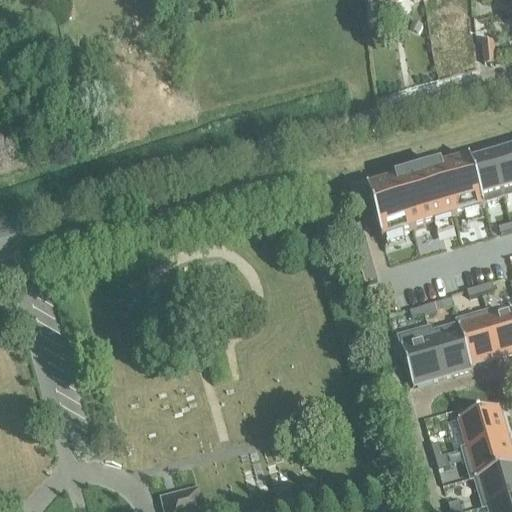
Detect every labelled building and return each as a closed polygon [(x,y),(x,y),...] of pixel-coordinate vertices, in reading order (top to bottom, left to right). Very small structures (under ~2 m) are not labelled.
[(367,0),(369,15),(389,13),(388,4),(401,3),(400,0),(367,0)] [(413,23),(409,31),(418,35),(422,27),(413,23)] [(480,45),(481,66),(492,65),(490,43),(480,45)] [(511,159),(510,154),(490,160),(502,203),(511,200),(511,159)] [(471,166),(469,166),(482,209),(483,208),(502,203),(490,160),(471,166)] [(469,162),(367,192),(381,243),(484,214),(483,208),(482,209),(469,166),(471,166),(469,162)] [(360,227),(347,230),(364,288),(377,284),(365,244),(360,227)] [(511,233),(510,227),(497,231),(500,238),(511,234),(511,233)] [(491,286),(479,290),(481,298),(494,294),(491,286)] [(479,290),(466,294),(468,301),(481,298),(479,290)] [(434,307),(422,311),(424,319),(437,315),(434,307)] [(422,311),(409,314),(411,322),(424,319),(422,311)] [(511,313),(488,320),(487,321),(498,362),(511,357),(511,313)] [(487,315),(456,324),(457,328),(469,370),(471,369),(498,362),(487,321),(488,320),(487,315)] [(430,336),(428,337),(441,382),(472,373),(471,369),(469,370),(457,328),(430,336)] [(429,332),(398,340),(412,391),(441,382),(428,337),(430,336),(429,332)] [(458,422),(447,425),(455,454),(461,453),(466,451),(466,452),(507,440),(498,411),(458,422)] [(466,451),(461,453),(470,484),(474,483),(474,482),(511,470),(511,457),(507,440),(466,452),(466,451)] [(438,447),(430,449),(434,462),(442,459),(438,447)] [(442,459),(434,462),(438,474),(449,471),(446,458),(442,459)] [(511,470),(474,482),(474,483),(482,511),(487,510),(511,502),(511,470)] [(161,502),(163,511),(201,511),(197,492),(161,502)] [(511,511),(511,502),(487,510),(487,511),(511,511)]
